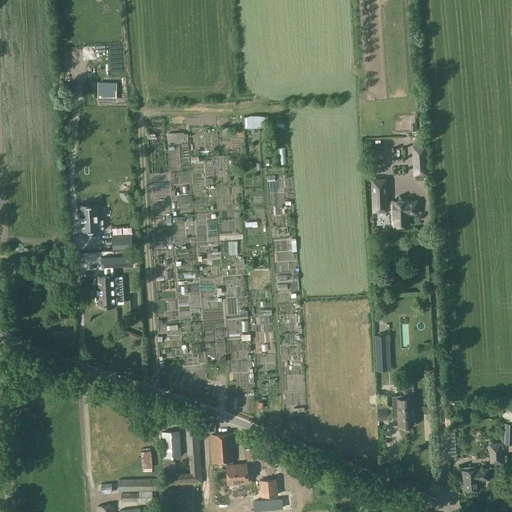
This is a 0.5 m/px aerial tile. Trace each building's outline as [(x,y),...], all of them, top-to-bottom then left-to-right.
[(101,99),(117,99),(117,88),(101,88),(101,99)] [(234,111),(234,101),(222,101),(222,111),(234,111)] [(200,120),(190,121),(190,129),(200,129),(200,120)] [(213,148),(213,130),(204,130),(203,148),(213,148)] [(187,132),(188,151),(201,150),(200,131),(187,132)] [(393,151),(406,151),(406,140),(381,139),(381,142),(393,143),(393,151)] [(184,144),(175,145),(176,171),(185,171),(184,144)] [(412,146),(414,174),(426,173),(424,145),(412,146)] [(406,161),(392,162),(393,177),(407,176),(406,161)] [(211,173),(213,186),(221,185),(220,172),(211,173)] [(387,208),(392,207),(393,225),(410,224),(409,215),(408,214),(410,212),(412,214),(418,213),(417,200),(408,201),(408,200),(392,201),(392,203),(388,203),(387,178),(371,179),(373,211),(388,210),(387,208)] [(276,184),(268,186),(269,193),(277,192),(276,184)] [(178,206),(174,207),(175,213),(187,211),(185,196),(177,197),(178,206)] [(80,214),(80,221),(81,221),(81,228),(82,232),(100,231),(100,229),(104,229),(103,219),(99,219),(98,204),(98,202),(80,203),(80,205),(80,214)] [(227,222),(236,223),(236,211),(227,211),(227,222)] [(207,243),(207,247),(214,247),(213,213),(196,213),(197,243),(207,243)] [(271,261),(287,260),(286,226),(268,227),(268,238),(270,238),(271,261)] [(131,234),(112,235),(113,249),(132,248),(131,234)] [(206,267),(216,267),(215,252),(206,252),(206,267)] [(105,276),(97,276),(98,305),(116,305),(114,275),(113,275),(113,267),(132,265),(131,255),(101,257),(102,267),(104,267),(105,276)] [(265,267),(257,267),(257,278),(265,278),(265,267)] [(175,286),(153,287),(154,302),(175,301),(175,286)] [(44,327),(61,327),(62,317),(44,317),(44,327)] [(375,334),(377,370),(387,369),(384,334),(375,334)] [(177,335),(167,335),(168,345),(177,344),(177,335)] [(180,355),(180,361),(197,359),(196,350),(200,349),(200,341),(180,343),(180,346),(163,347),(164,356),(180,355)] [(248,358),(230,359),(230,382),(248,382),(248,358)] [(199,369),(192,372),(193,378),(201,375),(199,369)] [(397,419),(397,427),(414,426),(412,396),(406,396),(406,395),(391,395),(393,419),(397,419)] [(377,404),(378,419),(387,419),(387,404),(377,404)] [(453,416),(445,417),(445,427),(449,427),(454,426),(453,416)] [(511,423),(504,423),(503,443),(511,442),(511,423)] [(199,429),(186,431),(188,454),(189,454),(200,453),(199,429)] [(173,455),(180,455),(180,431),(163,432),(163,456),(173,455)] [(226,461),(232,461),(234,461),(232,434),(211,435),(213,462),(226,461)] [(455,442),(447,442),(448,455),(456,455),(455,442)] [(502,442),(488,443),(490,465),(503,464),(502,442)] [(244,447),(244,458),(257,457),(256,446),(244,447)] [(152,450),(142,451),(142,462),(152,461),(152,450)] [(201,467),(200,453),(189,454),(189,462),(190,462),(191,472),(174,473),(174,469),(175,468),(175,461),(173,461),(173,455),(163,456),(165,485),(202,483),(201,473),(200,473),(200,467),(201,467)] [(232,461),(226,461),(228,484),(248,483),(247,470),(241,470),(240,464),(233,465),(232,461)] [(462,490),(480,488),(479,480),(489,480),(488,468),(461,470),(462,490)] [(121,491),(156,490),(155,479),(121,480),(121,491)] [(262,496),(276,494),(275,480),(261,481),(262,496)] [(112,484),(102,485),(102,493),(112,493),(112,484)] [(123,501),(153,501),(153,493),(123,493),(123,501)] [(282,498),(254,501),(255,510),(283,508),(282,498)]
